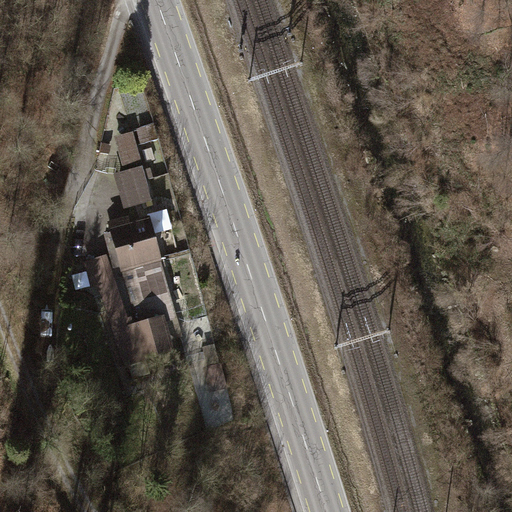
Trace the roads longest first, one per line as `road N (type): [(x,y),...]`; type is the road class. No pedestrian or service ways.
road 1 (primary): [(327,511),(157,0)]
road 2 (track): [(48,430),(50,286),(78,175)]
road 3 (track): [(93,511),(48,430),(0,306)]
